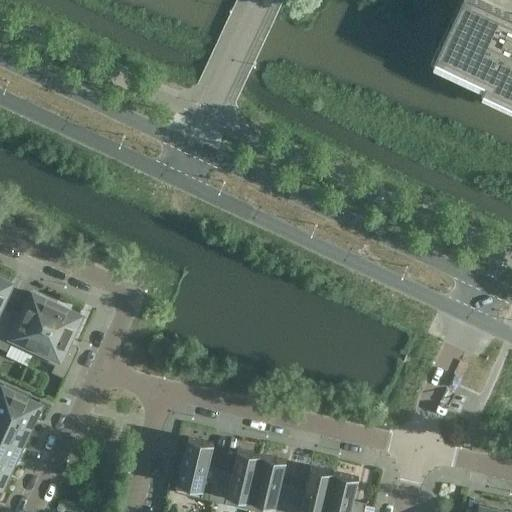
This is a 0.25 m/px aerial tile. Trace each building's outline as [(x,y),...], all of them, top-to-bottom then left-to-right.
[(511,12),(486,0),(459,0),(458,5),(430,63),(511,101),(511,12)] [(0,332),(9,313),(0,308),(0,304),(10,282),(0,276),(0,332)] [(33,354),(56,303),(33,292),(21,318),(9,313),(0,332),(0,346),(7,350),(11,343),(33,354)] [(65,377),(79,346),(68,340),(69,336),(70,336),(80,314),(56,303),(33,354),(55,364),(52,371),(65,377)] [(0,411),(27,424),(30,415),(33,416),(37,408),(39,403),(2,386),(2,387),(0,386),(0,411)] [(27,424),(0,411),(0,436),(19,445),(21,442),(25,433),(23,432),(27,424)] [(18,449),(19,445),(0,436),(0,461),(7,465),(11,457),(13,458),(17,449),(18,449)] [(213,499),(219,473),(207,470),(214,442),(188,436),(185,450),(182,450),(178,468),(180,469),(175,491),(213,499)] [(249,508),(262,454),(237,448),(231,475),(219,473),(213,499),(249,508)] [(265,511),(286,511),(292,490),(280,487),(286,459),(262,454),(249,508),(265,511)] [(324,511),(334,471),(310,465),(303,493),(292,490),(286,511),(324,511)] [(359,477),(334,471),(324,511),(363,511),(366,502),(365,501),(364,507),(352,504),(359,477)]
